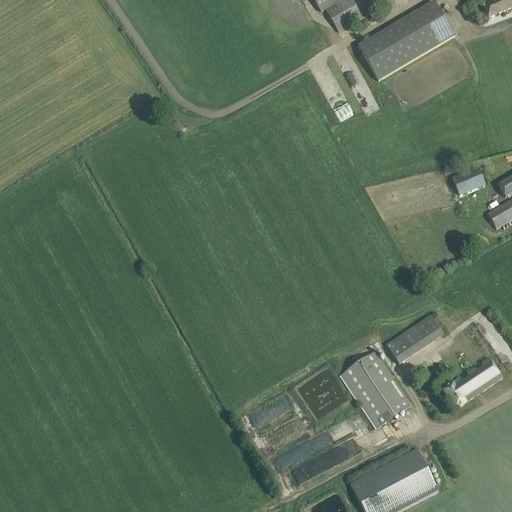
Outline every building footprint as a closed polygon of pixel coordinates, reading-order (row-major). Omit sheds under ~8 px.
[(313,0),(321,14),(325,11),(339,34),(348,29),(395,1),(394,0),(313,0)] [(488,20),(508,11),(511,9),(511,0),(484,0),(487,6),(483,7),(488,20)] [(455,38),(434,3),(358,47),(379,83),(455,38)] [(456,183),(462,196),(481,187),(475,173),(456,183)] [(497,230),(511,221),(511,178),(499,187),(506,199),(511,195),(511,201),(488,215),(497,230)] [(460,248),(465,255),(467,254),(466,253),(469,251),(465,245),(460,248)] [(433,317),(387,344),(399,366),(446,339),(433,317)] [(341,377),(371,422),(377,431),(411,407),(375,353),(341,377)] [(442,391),(456,411),(467,403),(466,403),(502,379),(489,359),(481,364),(484,368),(483,368),(484,369),(477,373),(476,373),(474,369),(466,374),(469,378),(469,379),(462,383),(460,379),(452,384),(442,391)] [(283,426),(288,439),(305,432),(300,419),(283,426)] [(400,511),(439,492),(417,450),(350,485),(363,511),(400,511)]
